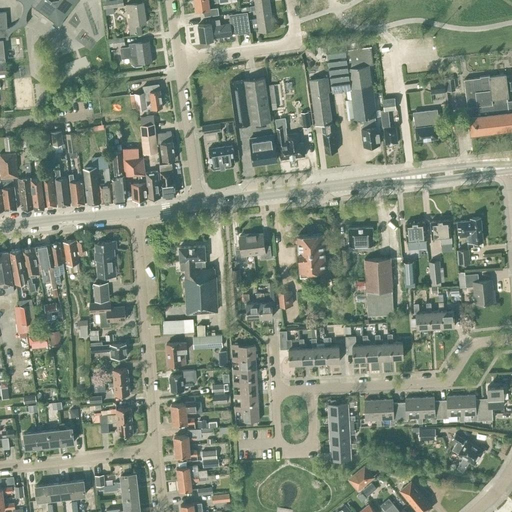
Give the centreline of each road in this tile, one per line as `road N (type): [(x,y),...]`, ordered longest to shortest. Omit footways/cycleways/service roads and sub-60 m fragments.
road 1 (residential): [(156,450),(135,214)]
road 2 (residential): [(310,389),(448,380),(472,342),(511,339)]
road 3 (primary): [(198,205),(377,181)]
road 4 (residential): [(310,389),(313,450),(286,452),(279,452),(276,390)]
road 5 (residential): [(0,467),(156,450)]
road 6 (residential): [(178,62),(285,43),(294,36),(290,0)]
road 7 (residential): [(198,205),(178,62)]
road 8 (primary): [(0,224),(135,214)]
road 9 (primary): [(509,166),(469,164),(377,181)]
road 10 (primary): [(377,181),(509,166)]
